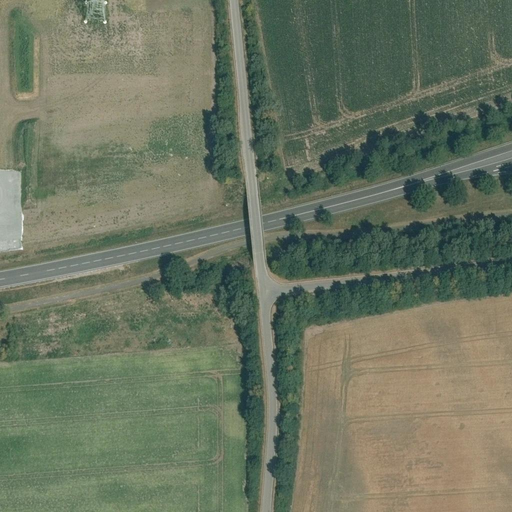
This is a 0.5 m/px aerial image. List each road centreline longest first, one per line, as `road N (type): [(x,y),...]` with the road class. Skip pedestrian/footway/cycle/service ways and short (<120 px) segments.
road 1 (primary): [(499,162),(242,230),(0,280)]
road 2 (unclassified): [(262,253),(235,0)]
road 3 (unclassified): [(511,264),(265,298)]
road 4 (unclassified): [(265,298),(274,385),(267,511)]
